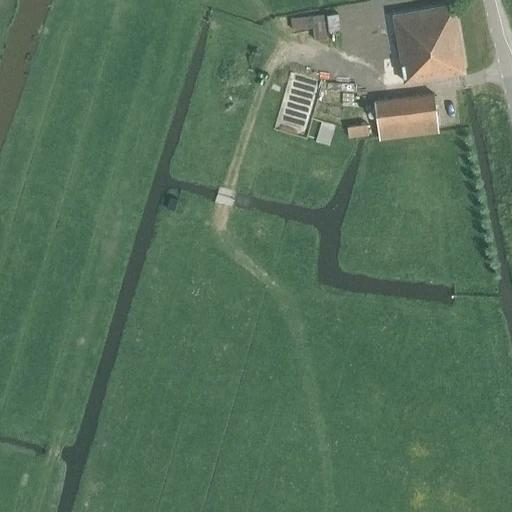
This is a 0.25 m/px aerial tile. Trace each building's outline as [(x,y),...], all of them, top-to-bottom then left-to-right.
[(404,82),(465,72),(453,4),(407,12),(405,3),(393,5),(394,14),(393,14),(404,82)] [(328,36),(325,22),(323,12),(290,17),(292,29),(312,26),(315,40),(328,36)] [(327,13),(329,30),(341,27),(339,12),(327,13)] [(283,108),(309,117),(319,87),(293,78),(283,108)] [(379,137),(438,130),(434,94),(374,101),(379,137)] [(331,143),(336,124),(323,120),(318,140),(331,143)] [(368,134),(367,123),(347,126),(349,137),(368,134)]
